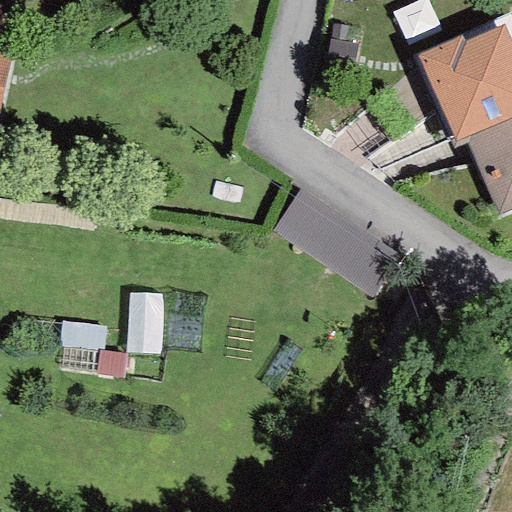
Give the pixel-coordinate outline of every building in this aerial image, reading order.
[(511,32),(508,25),(424,61),(442,103),(458,140),(472,133),(504,204),(511,200),(511,32)] [(393,142),(442,103),(424,61),(368,108),(393,142)] [(397,255),(303,196),(280,233),(374,291),(397,255)] [(167,296),(135,294),(131,349),(162,351),(167,296)] [(105,328),(62,325),(58,372),(136,378),(137,362),(102,360),(105,328)]
